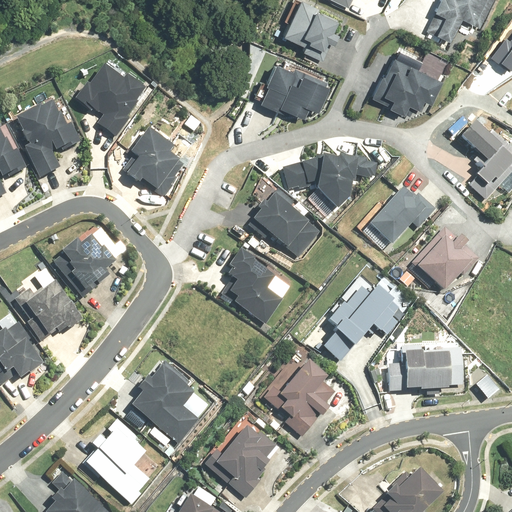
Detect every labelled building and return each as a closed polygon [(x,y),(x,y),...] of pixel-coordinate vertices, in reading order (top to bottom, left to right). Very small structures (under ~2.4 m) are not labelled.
[(301,0),(297,0),(280,37),(324,59),(343,20),(301,0)] [(435,0),(423,31),(449,41),(458,19),(480,27),(491,0),(435,0)] [(506,42),(494,58),(511,71),(511,40),(509,44),(506,42)] [(388,54),(366,99),(408,119),(418,98),(427,103),(439,79),(388,54)] [(329,86),(268,63),(253,104),(301,122),(306,109),(318,114),(329,86)] [(80,83),(70,101),(97,118),(93,124),(115,137),(142,94),(102,70),(90,89),(80,83)] [(52,101),(14,120),(26,143),(21,146),(38,180),(58,170),(48,150),(71,139),(52,101)] [(189,115),(182,123),(191,130),(197,122),(189,115)] [(486,161),(466,184),(486,201),(511,171),(511,149),(490,130),(485,136),(470,123),(457,137),(486,161)] [(135,159),(124,174),(158,198),(181,167),(166,155),(170,149),(144,129),(126,152),(135,159)] [(0,130),(0,198),(4,196),(0,187),(0,173),(17,165),(0,130)] [(321,157),(282,166),(288,190),(311,185),(333,210),(345,200),(348,176),(374,179),(376,163),(321,157)] [(277,188),(249,223),(296,261),(317,235),(289,212),(296,204),(277,188)] [(400,189),(371,222),(390,239),(410,216),(420,225),(434,209),(411,189),(406,194),(400,189)] [(443,227),(410,265),(440,291),(456,273),(461,277),(478,258),(443,227)] [(74,241),(52,261),(82,294),(116,264),(90,235),(78,245),(74,241)] [(234,300),(231,304),(262,324),(278,300),(263,290),(273,276),(236,253),(227,266),(231,268),(227,275),(234,280),(225,294),(234,300)] [(56,276),(16,301),(40,338),(59,326),(65,335),(86,322),(56,276)] [(329,330),(315,349),(338,364),(364,326),(379,336),(393,315),(383,309),(388,302),(357,281),(343,300),(337,297),(319,324),(329,330)] [(0,379),(1,381),(40,354),(17,321),(0,332),(0,379)] [(459,348),(399,351),(401,390),(461,387),(459,348)] [(272,391),(264,401),(284,415),(279,421),(301,438),(335,393),(322,383),(325,378),(306,363),(280,397),(272,391)] [(158,366),(127,406),(179,446),(198,423),(181,409),(193,393),(158,366)] [(242,419),(208,464),(228,478),(222,486),(245,502),(270,468),(264,463),(277,446),(242,419)] [(112,426),(81,464),(132,506),(151,483),(131,467),(143,452),(112,426)] [(425,511),(444,491),(416,467),(395,491),(390,487),(381,497),(385,500),(378,509),(380,511),(425,511)] [(61,493),(43,511),(105,511),(60,472),(50,483),(61,493)] [(215,511),(187,495),(176,511),(215,511)]
